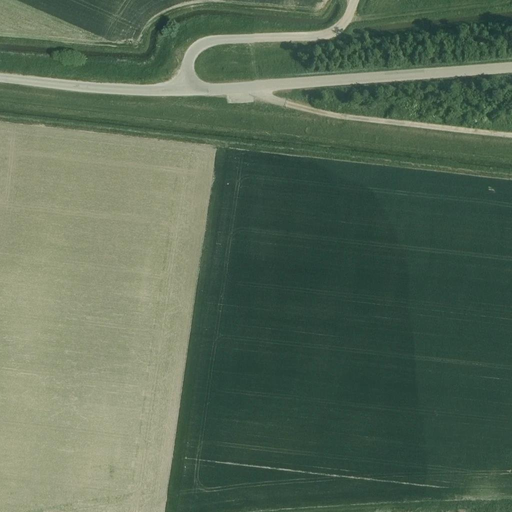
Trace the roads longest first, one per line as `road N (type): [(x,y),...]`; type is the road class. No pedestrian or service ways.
road 1 (unclassified): [(185,88),(511,69)]
road 2 (track): [(511,138),(295,108),(246,88)]
road 3 (unclassified): [(185,88),(189,57),(207,40),(323,35),(347,18),(355,0)]
road 4 (unclassified): [(185,88),(0,77)]
